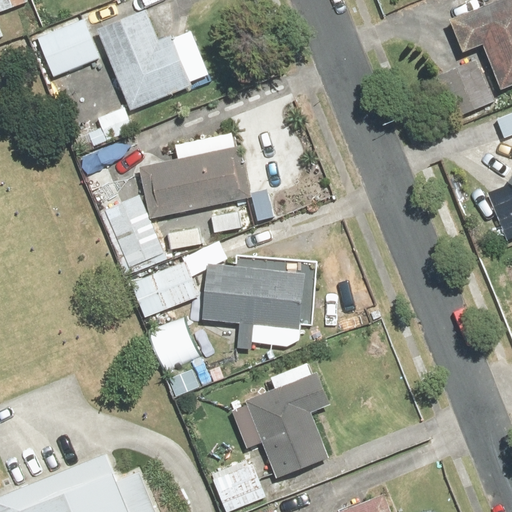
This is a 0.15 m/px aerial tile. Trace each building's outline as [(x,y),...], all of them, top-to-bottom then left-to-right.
[(25,0),(0,0),(0,12),(27,3),(25,0)] [(511,0),(500,0),(449,21),(462,54),(480,46),(498,91),(511,85),(511,0)] [(146,11),(96,31),(130,113),(191,88),(169,35),(158,40),(146,11)] [(100,60),(83,16),(24,38),(41,83),(100,60)] [(453,121),(495,105),(477,58),(435,74),(453,121)] [(139,133),(130,114),(128,110),(85,129),(95,152),(139,133)] [(503,142),(511,138),(511,113),(495,120),(503,142)] [(239,147),(138,167),(149,220),(249,200),(239,147)] [(161,252),(136,197),(99,215),(125,269),(161,252)] [(200,298),(185,261),(128,283),(142,320),(200,298)] [(303,275),(206,264),(201,318),(297,328),(303,275)] [(313,374),(244,401),(275,480),(328,459),(310,413),(326,406),(313,374)] [(163,511),(144,463),(118,473),(108,449),(0,491),(0,511),(163,511)] [(225,511),(233,511),(265,500),(251,465),(213,479),(225,511)] [(389,511),(383,495),(341,511),(389,511)]
